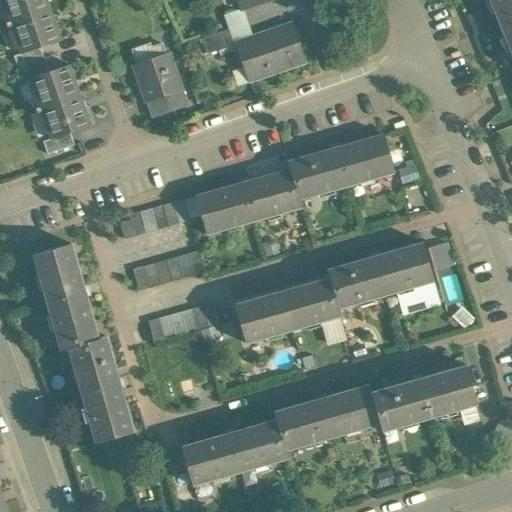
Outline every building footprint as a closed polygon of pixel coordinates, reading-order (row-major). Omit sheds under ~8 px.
[(2,0),(10,23),(51,9),(47,0),(2,0)] [(238,0),(242,8),(266,0),(238,0)] [(511,0),(489,0),(511,56),(511,0)] [(51,9),(10,23),(21,53),(40,47),(61,39),(51,9)] [(290,23),(237,42),(237,43),(241,42),(251,70),(264,65),(268,74),(304,61),(290,23)] [(228,28),(201,38),(207,54),(233,45),(228,28)] [(163,43),(152,46),(150,42),(133,48),(138,63),(133,65),(146,101),(147,101),(182,88),(170,52),(166,53),(163,43)] [(40,47),(21,53),(14,55),(18,68),(44,59),(40,47)] [(44,59),(18,68),(22,81),(29,78),(48,71),(44,59)] [(48,71),(29,78),(40,108),(80,94),(70,64),(48,71)] [(182,88),(147,101),(153,117),(188,105),(182,88)] [(80,94),(40,108),(50,138),(69,132),(91,124),(80,94)] [(69,132),(50,138),(43,141),(47,153),(74,144),(69,132)] [(382,134),(288,161),(290,168),(299,199),(393,173),(382,134)] [(419,175),(414,159),(396,165),(401,181),(419,175)] [(290,168),(195,195),(207,234),(301,207),(299,199),(290,168)] [(190,220),(184,199),(173,202),(179,223),(190,220)] [(173,202),(162,205),(168,226),(179,223),(173,202)] [(162,205),(151,208),(157,229),(168,226),(162,205)] [(151,208),(140,211),(146,232),(157,229),(151,208)] [(140,211),(129,214),(135,235),(146,232),(140,211)] [(135,235),(129,214),(118,217),(124,239),(135,235)] [(422,242),(327,269),(329,277),(338,308),(433,281),(422,242)] [(99,338),(72,244),(33,255),(60,349),(68,347),(99,338)] [(199,250),(188,253),(194,274),(205,271),(199,250)] [(188,253),(177,256),(183,278),(194,274),(188,253)] [(177,256),(166,260),(172,281),(183,278),(177,256)] [(166,260),(155,263),(161,284),(172,281),(166,260)] [(155,263),(144,266),(150,287),(161,284),(155,263)] [(144,266),(133,269),(139,290),(150,287),(144,266)] [(329,277),(235,304),(246,342),(340,315),(338,308),(329,277)] [(214,302),(203,305),(209,327),(220,323),(214,302)] [(203,305),(192,309),(198,330),(209,327),(203,305)] [(192,309),(181,312),(187,333),(198,330),(192,309)] [(181,312),(170,315),(176,336),(187,333),(181,312)] [(170,315),(159,318),(165,339),(176,336),(170,315)] [(159,318),(148,321),(154,342),(165,339),(159,318)] [(134,431),(107,336),(99,338),(68,347),(95,442),(134,431)] [(465,365),(371,392),(380,423),(382,430),(476,403),(465,365)] [(369,384),(274,411),(276,419),(285,450),(380,423),(371,392),(369,384)] [(276,419),(182,446),(193,484),(287,457),(285,450),(276,419)]
